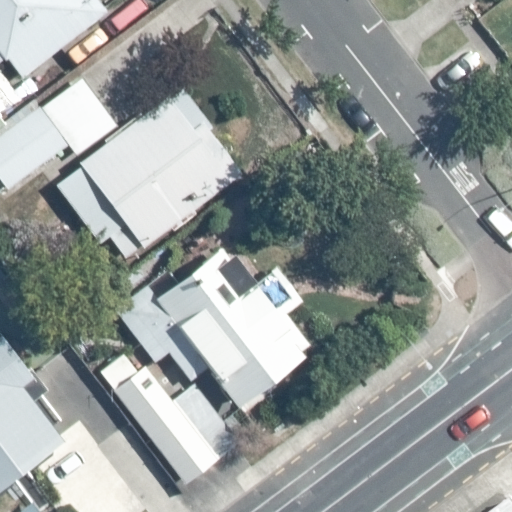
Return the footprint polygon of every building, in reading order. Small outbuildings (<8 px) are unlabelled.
[(0,0),(0,123),(32,99),(16,79),(71,38),(105,11),(96,0),(0,0)] [(0,181),(6,189),(68,144),(77,156),(116,128),(79,78),(0,134),(0,181)] [(77,168),(54,186),(99,244),(122,226),(138,246),(235,171),(172,89),(75,165),(77,168)] [(153,360),(164,351),(186,379),(201,368),(232,407),(308,348),(281,313),(298,300),(272,266),(229,298),(198,258),(150,295),(158,306),(129,328),(153,360)] [(128,343),(95,369),(185,482),(217,457),(128,343)] [(0,468),(54,427),(0,356),(0,468)] [(489,511),(477,496),(456,511),(489,511)]
